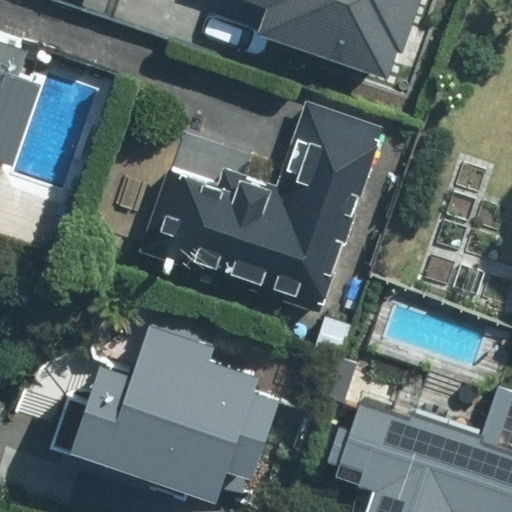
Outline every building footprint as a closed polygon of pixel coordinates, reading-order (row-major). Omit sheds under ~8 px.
[(262,0),(254,25),(391,71),(415,0),(262,0)] [(24,38),(0,29),(0,147),(10,152),(39,72),(15,63),(24,38)] [(384,122),(304,95),(275,180),(222,162),(216,179),(169,163),(142,243),(242,277),(241,279),(321,306),(384,122)] [(246,368),(198,351),(208,323),(158,305),(133,377),(95,364),(75,421),(207,467),(214,446),(241,455),(255,416),(254,416),(263,391),(240,383),(246,368)] [(333,465),(377,480),(365,511),(454,511),(455,508),(465,511),(511,511),(511,386),(497,381),(479,435),(359,393),(333,465)]
